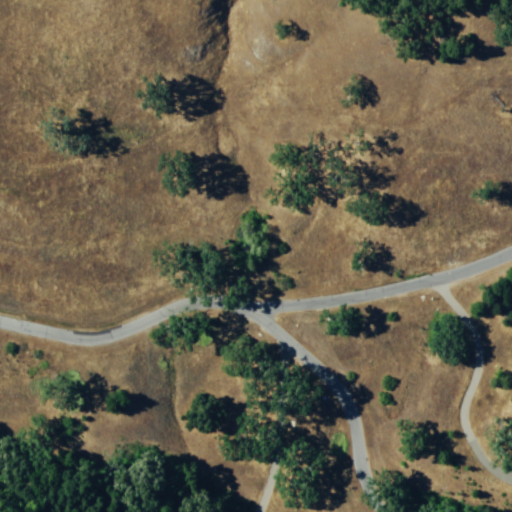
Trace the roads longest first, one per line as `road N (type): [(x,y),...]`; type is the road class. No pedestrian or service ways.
road 1 (residential): [(391,511),(352,393),(316,352),(254,306),(200,300),(104,332),(0,317)]
road 2 (residential): [(254,306),(345,298),(511,250)]
